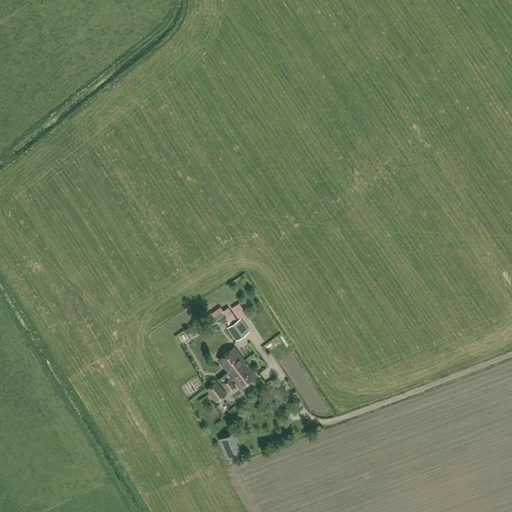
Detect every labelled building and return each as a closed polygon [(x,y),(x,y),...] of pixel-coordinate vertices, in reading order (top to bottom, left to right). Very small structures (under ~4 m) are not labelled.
[(241,311),(249,306),(245,299),(237,304),(241,311)] [(249,330),(240,319),(227,328),(236,340),(249,330)] [(218,359),(228,372),(230,370),(229,368),(233,365),(235,368),(245,361),(233,347),(218,359)] [(256,376),(245,361),(235,368),(233,365),(229,368),(230,370),(228,372),(220,378),(223,381),(221,383),(226,389),(233,384),(230,380),(233,378),(240,388),(256,376)] [(216,401),(226,394),(216,381),(206,388),(216,401)] [(224,452),(227,459),(238,454),(235,448),(224,452)]
